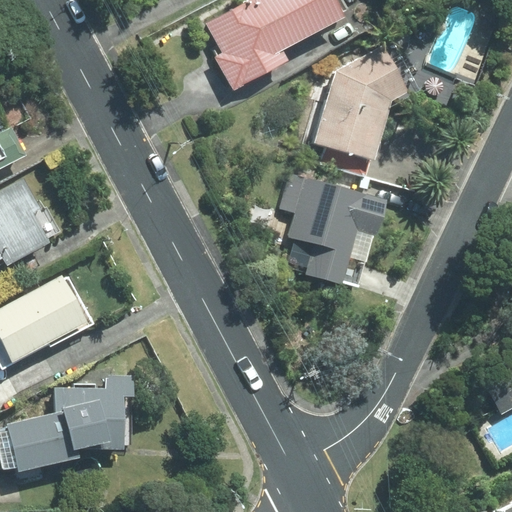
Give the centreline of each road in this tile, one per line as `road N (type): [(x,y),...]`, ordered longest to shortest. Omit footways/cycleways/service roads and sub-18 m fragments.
road 1 (tertiary): [(310,498),(42,0)]
road 2 (residential): [(511,127),(386,392),(310,498)]
